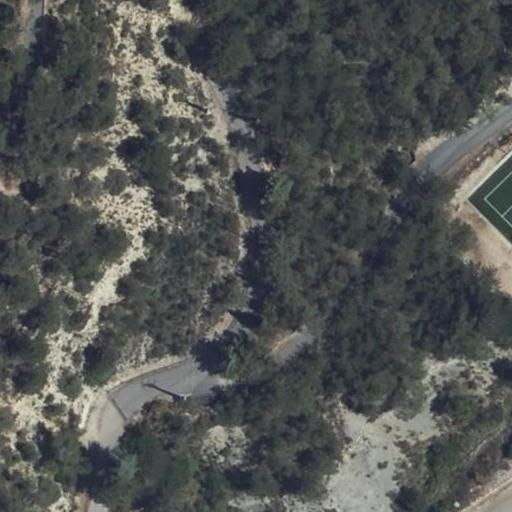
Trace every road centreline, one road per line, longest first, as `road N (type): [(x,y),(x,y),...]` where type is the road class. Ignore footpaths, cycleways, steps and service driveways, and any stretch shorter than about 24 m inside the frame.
road 1 (unclassified): [(511,103),(403,191),(334,305),(282,357),(208,383),(187,370)]
road 2 (unclassified): [(202,0),(202,28),(254,178),(259,285),(227,346),(187,370)]
road 3 (unclassified): [(187,370),(136,393),(116,414),(103,441),(97,511)]
road 4 (unclassified): [(32,0),(29,55),(0,141)]
